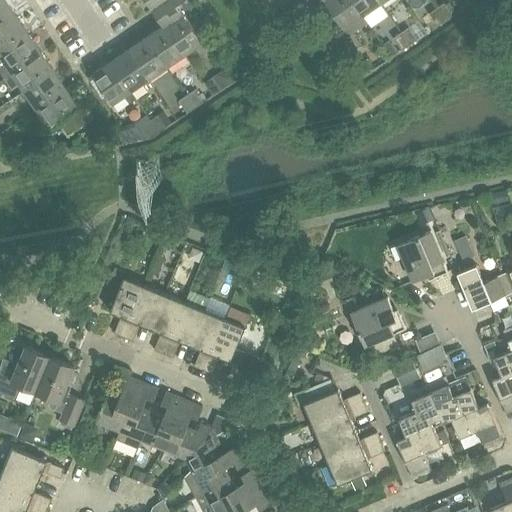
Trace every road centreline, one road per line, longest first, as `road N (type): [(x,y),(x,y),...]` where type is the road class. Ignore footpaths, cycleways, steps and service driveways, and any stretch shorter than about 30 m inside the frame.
road 1 (residential): [(293,511),(250,429),(221,397),(0,304)]
road 2 (residential): [(510,433),(463,308),(445,318)]
road 3 (residential): [(410,496),(360,370)]
